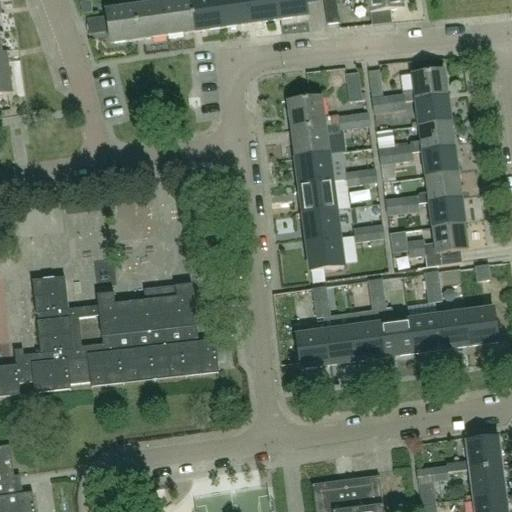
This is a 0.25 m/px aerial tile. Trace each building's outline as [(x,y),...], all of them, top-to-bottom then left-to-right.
[(121,0),(123,10),(108,12),(112,45),(141,41),(137,8),(136,8),(134,0),(121,0)] [(134,0),(136,8),(137,8),(141,41),(169,37),(164,4),(147,7),(146,0),(134,0)] [(179,0),(180,2),(164,4),(169,37),(197,34),(192,0),(179,0)] [(221,0),(194,0),(192,0),(197,34),(225,30),(221,0)] [(249,0),(221,0),(225,30),(253,26),(249,0)] [(249,0),(253,26),(281,22),(278,0),(249,0)] [(307,0),(278,0),(281,22),(310,18),(307,0)] [(335,0),(322,0),(327,25),(339,24),(335,0)] [(354,0),(355,1),(360,0),(369,0),(372,15),(404,10),(403,0),(354,0)] [(2,64),(0,64),(0,94),(11,93),(6,63),(2,63),(2,64)] [(368,73),(371,100),(383,98),(379,71),(368,73)] [(416,101),(446,97),(443,71),(412,75),(415,92),(404,93),(405,104),(416,103),(416,101)] [(362,101),(366,101),(365,94),(361,94),(358,74),(345,76),(349,104),(362,102),(362,101)] [(401,97),(386,99),(388,111),(402,109),(401,97)] [(416,103),(419,127),(450,123),(446,97),(416,101),(416,103)] [(288,103),(292,132),(325,127),(339,125),(338,119),(338,116),(323,118),(321,99),(288,103)] [(373,113),(388,111),(386,99),(371,101),(373,113)] [(368,115),(353,117),(355,130),(369,128),(368,115)] [(340,132),(355,130),(353,117),(338,119),(339,125),(340,132)] [(408,154),(423,152),(453,148),(450,123),(419,127),(422,144),(407,145),(408,148),(408,154)] [(292,132),(296,160),(329,156),(325,127),(292,132)] [(424,159),(426,178),(457,174),(453,148),(423,152),(408,154),(408,148),(393,150),(395,162),(424,159)] [(380,164),(395,162),(393,150),(378,152),(380,164)] [(300,188),(332,183),(347,182),(346,175),(345,172),(331,174),(329,156),(296,160),(300,188)] [(362,186),(377,184),(375,172),(361,173),(362,186)] [(348,188),(362,186),(361,173),(346,175),(347,182),(348,188)] [(415,205),(430,203),(460,199),(457,174),(426,178),(429,196),(415,198),(415,205)] [(303,216),(336,211),(332,183),(300,188),(303,216)] [(414,199),(400,201),(401,213),(416,211),(414,199)] [(430,203),(433,229),(464,225),(460,199),(430,203)] [(387,215),(401,213),(400,201),(385,203),(387,215)] [(303,216),(307,244),(340,239),(336,211),(303,216)] [(11,225),(0,227),(0,241),(14,240),(11,225)] [(460,252),(467,251),(464,225),(433,229),(435,246),(424,247),(423,241),(406,244),(408,253),(409,260),(425,258),(427,269),(462,264),(460,252)] [(370,242),(384,240),(383,228),(368,230),(370,242)] [(355,244),(370,242),(368,230),(353,231),(355,244)] [(392,255),(408,253),(406,244),(405,234),(390,236),(392,255)] [(340,239),(307,244),(311,273),(344,268),(340,239)] [(360,246),(346,247),(348,262),(361,261),(360,246)] [(491,281),(489,266),(474,268),(476,284),(491,281)] [(437,273),(425,275),(427,290),(439,288),(437,273)] [(33,282),(42,354),(16,357),(17,367),(0,368),(0,511),(33,511),(31,495),(15,497),(9,447),(0,448),(0,400),(20,398),(19,386),(34,384),(35,396),(71,392),(70,387),(91,384),(91,389),(218,375),(214,342),(199,344),(191,284),(144,290),(145,300),(116,304),(114,294),(97,296),(98,306),(68,309),(64,278),(33,282)] [(369,283),(371,298),(383,296),(381,281),(369,283)] [(439,288),(427,290),(429,304),(435,303),(441,303),(439,289),(439,288)] [(313,291),(315,305),(327,304),(325,289),(313,291)] [(385,310),(383,296),(371,298),(373,312),(385,310)] [(329,318),(327,304),(315,305),(317,320),(329,318)] [(493,310),(465,314),(469,347),(498,343),(493,310)] [(465,314),(437,318),(441,351),(469,347),(465,314)] [(437,318),(409,322),(413,355),(441,351),(437,318)] [(409,322),(381,326),(385,359),(413,355),(409,322)] [(381,326),(353,330),(357,363),(385,359),(381,326)] [(353,330),(325,334),(329,367),(357,363),(353,330)] [(329,367),(325,334),(296,338),(301,371),(329,367)] [(469,472),(502,468),(498,439),(465,444),(469,472)] [(502,468),(469,472),(473,500),(505,496),(502,468)] [(446,469),(431,471),(433,483),(447,481),(446,469)] [(433,483),(431,471),(416,473),(418,485),(433,483)] [(313,487),(315,511),(383,511),(379,479),(313,487)] [(507,511),(505,496),(473,500),(474,511),(507,511)]
